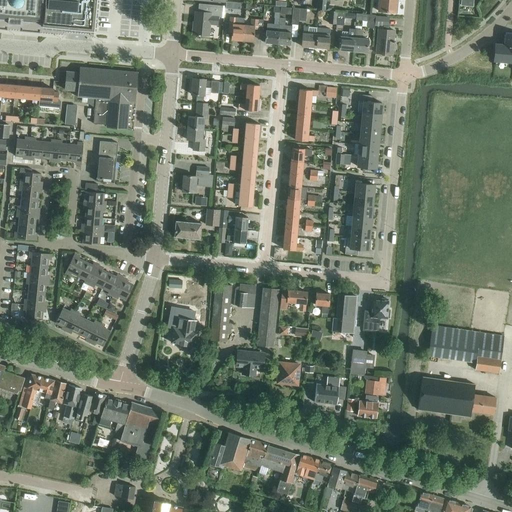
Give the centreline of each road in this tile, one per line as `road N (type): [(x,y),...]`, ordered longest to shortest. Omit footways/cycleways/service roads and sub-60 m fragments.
road 1 (tertiary): [(120,387),(510,511)]
road 2 (residential): [(387,281),(403,76)]
road 3 (residential): [(155,258),(173,54)]
road 4 (residential): [(126,254),(144,51)]
road 5 (residential): [(263,268),(285,66)]
road 6 (residential): [(68,248),(74,173),(49,171),(40,245)]
road 7 (residential): [(144,51),(0,40)]
road 8 (residential): [(120,387),(155,258)]
road 9 (residential): [(0,257),(14,126)]
road 10 (residential): [(403,76),(453,58),(511,10)]
road 11 (tertiary): [(120,387),(0,352)]
road 12 (residential): [(387,281),(263,268)]
